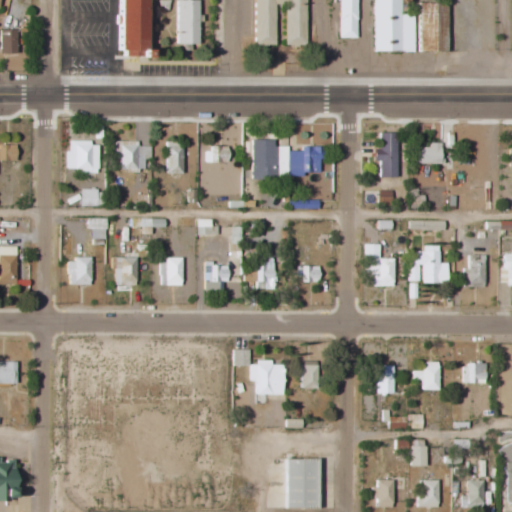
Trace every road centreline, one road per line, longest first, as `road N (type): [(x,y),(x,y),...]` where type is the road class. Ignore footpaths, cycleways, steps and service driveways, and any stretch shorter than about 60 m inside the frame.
road 1 (residential): [(511,327),(0,320)]
road 2 (residential): [(0,99),(511,100)]
road 3 (residential): [(341,511),(349,99)]
road 4 (residential): [(35,511),(35,99)]
